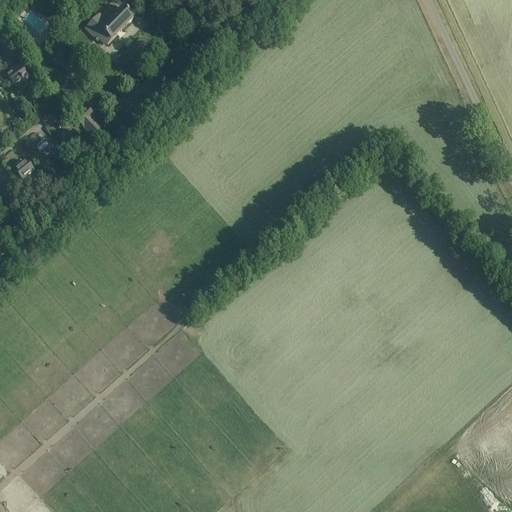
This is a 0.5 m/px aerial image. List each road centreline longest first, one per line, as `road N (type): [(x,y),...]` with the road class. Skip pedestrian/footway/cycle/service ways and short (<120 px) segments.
road 1 (unclassified): [(10,269),(128,167),(297,0)]
road 2 (unclassified): [(427,0),(511,179)]
